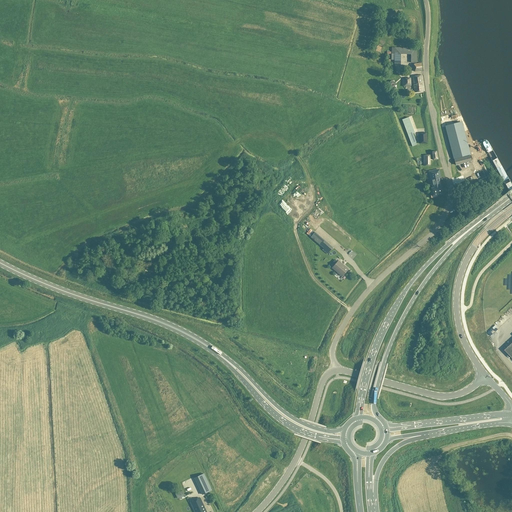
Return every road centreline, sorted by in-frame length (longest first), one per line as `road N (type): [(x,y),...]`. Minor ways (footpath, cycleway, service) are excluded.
road 1 (unclassified): [(335,370),(331,351),(355,305),(433,232),(449,202),(425,81),(425,0)]
road 2 (secondary): [(0,263),(183,331),(216,352)]
road 3 (primary): [(385,426),(373,404),(392,339),(427,277),(469,229)]
road 4 (primary): [(469,229),(398,301),(362,395)]
road 5 (tertiary): [(486,377),(463,339),(457,283),(474,244),(511,209)]
road 6 (track): [(296,155),(313,199),(296,235),(313,278),(351,311)]
road 7 (tertiary): [(257,511),(296,460),(322,381),(335,370)]
road 8 (tertiary): [(335,370),(440,396),(486,377)]
road 9 (secondary): [(343,429),(302,423),(216,352)]
road 10 (secondary): [(216,352),(271,411),(321,437)]
